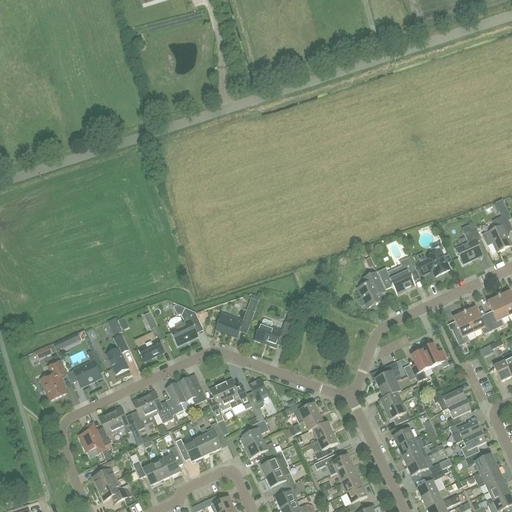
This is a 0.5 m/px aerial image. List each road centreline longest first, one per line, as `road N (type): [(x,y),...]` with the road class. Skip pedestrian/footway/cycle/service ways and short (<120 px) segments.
road 1 (unclassified): [(0,183),(511,15)]
road 2 (residential): [(88,511),(63,442),(65,422),(210,351),(351,397)]
road 3 (residential): [(511,267),(378,330),(351,397)]
road 4 (residential): [(251,511),(230,471),(185,487),(155,511)]
road 5 (residential): [(404,511),(351,397)]
